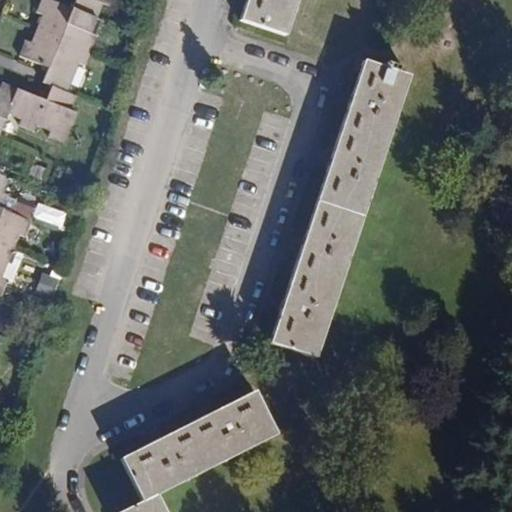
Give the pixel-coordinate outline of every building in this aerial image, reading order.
[(0,294),(2,295),(7,281),(1,279),(18,235),(24,238),(31,222),(3,211),(9,195),(3,193),(8,178),(0,175),(0,133),(8,115),(21,120),(19,126),(34,132),(36,127),(51,133),(49,138),(63,144),(76,113),(70,111),(76,96),(67,93),(79,64),(84,66),(95,37),(90,35),(103,4),(108,6),(110,0),(75,0),(72,9),(50,0),(42,0),(37,13),(42,15),(30,43),(25,41),(19,57),(48,69),(42,84),(51,87),(47,101),(2,84),(0,89),(0,88),(0,294)] [(246,0),(239,21),(285,36),(296,0),(246,0)] [(409,77),(363,62),(270,343),(313,358),(315,359),(409,77)] [(62,277),(45,271),(37,294),(55,300),(62,277)] [(275,435),(255,392),(121,460),(142,502),(121,511),(164,511),(156,495),(275,435)]
